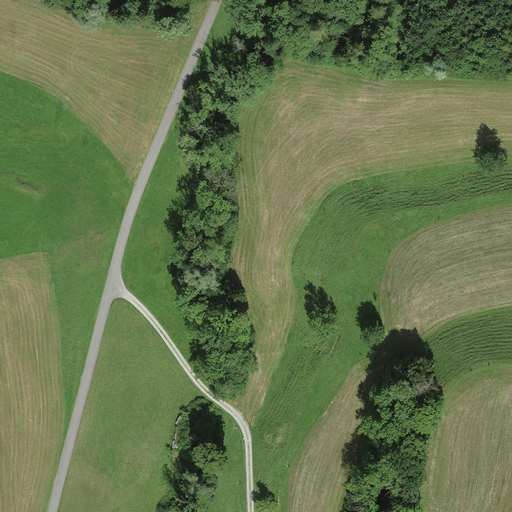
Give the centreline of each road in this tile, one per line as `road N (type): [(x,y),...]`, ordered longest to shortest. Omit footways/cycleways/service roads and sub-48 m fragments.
road 1 (unclassified): [(54,511),(130,213),(220,0)]
road 2 (track): [(112,282),(242,423),(252,511)]
